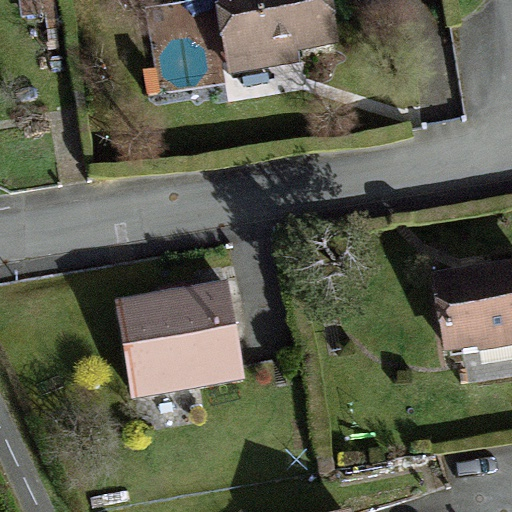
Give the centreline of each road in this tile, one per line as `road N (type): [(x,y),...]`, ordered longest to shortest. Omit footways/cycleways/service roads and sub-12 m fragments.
road 1 (residential): [(511,148),(0,235)]
road 2 (residential): [(511,139),(487,0)]
